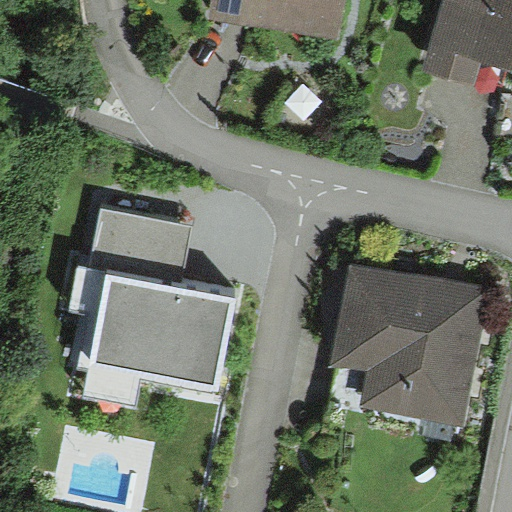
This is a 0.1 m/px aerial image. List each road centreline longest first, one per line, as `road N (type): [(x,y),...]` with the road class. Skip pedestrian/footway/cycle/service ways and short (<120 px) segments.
road 1 (residential): [(245,511),(310,178)]
road 2 (residential): [(310,178),(179,139),(121,52),(106,0)]
road 3 (residential): [(511,226),(310,178)]
